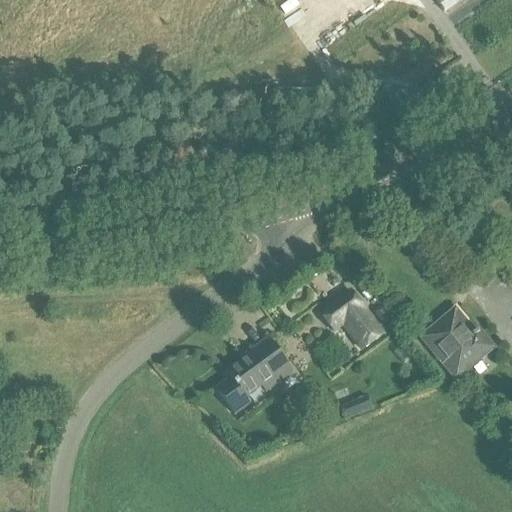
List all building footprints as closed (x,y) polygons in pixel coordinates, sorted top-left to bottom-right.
[(433,0),(445,16),(468,0),(433,0)] [(343,325),(362,351),(382,336),(350,293),(320,315),(333,332),(343,325)] [(454,313),(423,339),(456,378),(491,349),(478,334),(479,334),(477,332),(473,335),(454,313)] [(229,380),(214,390),(234,417),(249,405),(245,400),(261,388),(265,394),(280,383),(273,374),(287,364),(268,338),(249,352),(251,355),(226,374),(229,380)] [(3,438),(3,452),(35,454),(35,439),(3,438)]
